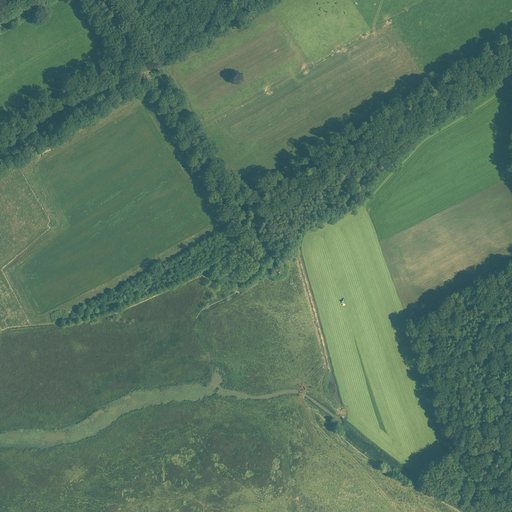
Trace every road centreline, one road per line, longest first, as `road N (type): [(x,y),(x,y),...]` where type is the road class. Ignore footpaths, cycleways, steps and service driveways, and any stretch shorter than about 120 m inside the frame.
road 1 (track): [(511,85),(431,137),(363,206)]
road 2 (track): [(147,54),(232,198)]
